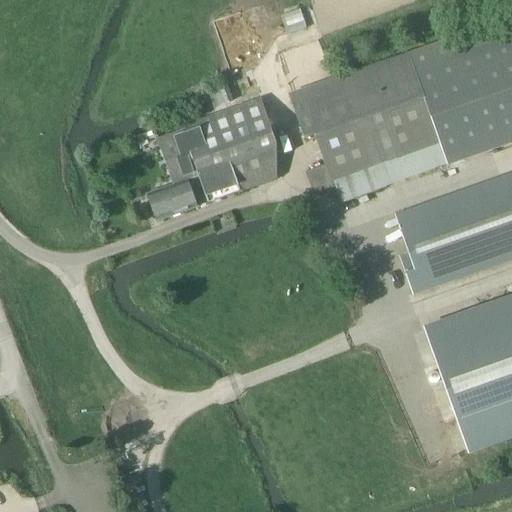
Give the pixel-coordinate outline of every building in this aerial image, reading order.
[(283,16),(290,35),(305,29),(298,10),(283,16)] [(511,17),(409,54),(447,163),(511,141),(511,17)] [(409,54),(290,95),(305,137),(316,133),(327,163),(306,171),(314,194),(336,186),(342,202),(447,163),(409,54)] [(158,222),(200,207),(198,203),(209,199),(210,204),(279,180),(279,145),(263,100),(184,127),(185,131),(160,139),(176,186),(149,195),(158,222)] [(412,293),(421,290),(511,257),(511,172),(395,214),(408,252),(399,255),(412,293)] [(511,299),(426,330),(468,450),(511,434),(511,299)]
